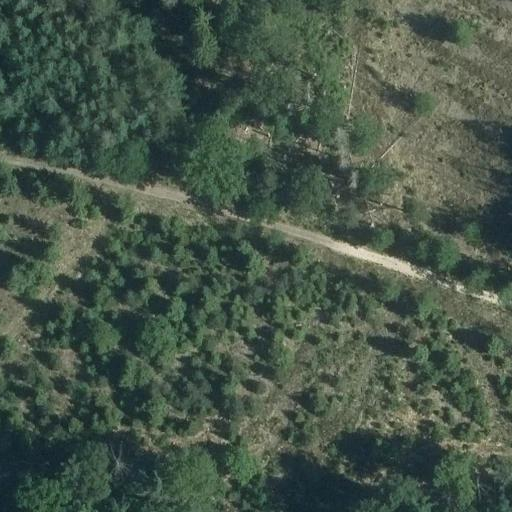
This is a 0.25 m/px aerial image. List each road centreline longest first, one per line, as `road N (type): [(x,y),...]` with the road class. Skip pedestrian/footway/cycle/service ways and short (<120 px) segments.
road 1 (track): [(511,319),(399,269),(140,188)]
road 2 (track): [(0,341),(77,269),(140,188)]
road 3 (track): [(140,188),(0,156)]
